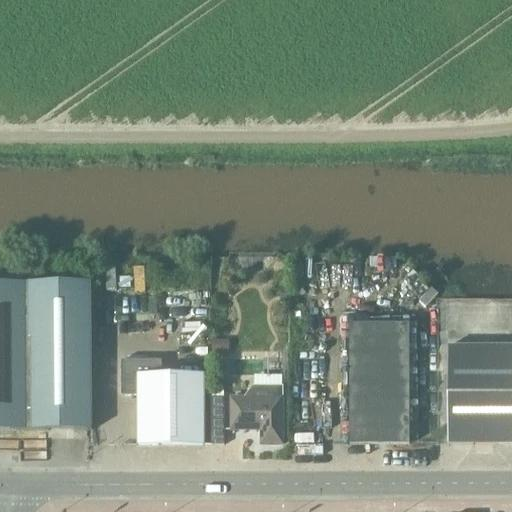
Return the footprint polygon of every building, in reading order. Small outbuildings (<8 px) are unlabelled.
[(0,431),(89,430),(88,283),(0,283),(0,431)] [(348,445),(408,445),(408,325),(347,326),(348,445)] [(220,341),(221,330),(206,330),(205,340),(220,341)] [(447,445),(511,444),(511,348),(447,349),(447,445)] [(203,446),(202,374),(161,375),(161,361),(120,361),(120,397),(137,396),(137,446),(203,446)] [(281,446),(281,398),(281,386),(251,386),(243,399),(230,399),(230,431),(260,431),(260,446),(281,446)] [(223,446),(222,399),(209,399),(210,446),(223,446)]
